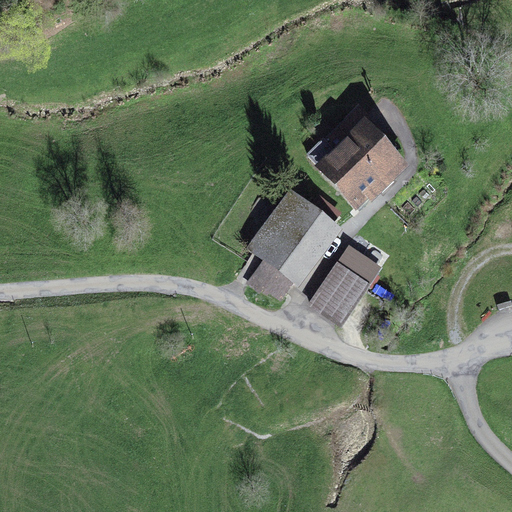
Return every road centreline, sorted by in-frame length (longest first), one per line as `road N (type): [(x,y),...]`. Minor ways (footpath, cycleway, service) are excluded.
road 1 (unclassified): [(461,358),(397,366),(334,351),(186,285),(141,280),(0,290)]
road 2 (unclassified): [(461,358),(470,411),(511,463)]
